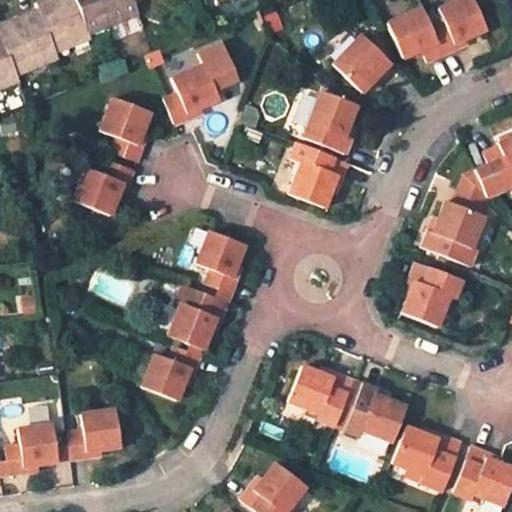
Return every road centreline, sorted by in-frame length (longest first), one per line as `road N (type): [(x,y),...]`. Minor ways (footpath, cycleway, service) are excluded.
road 1 (residential): [(80,510),(153,500),(217,441),(264,328),(315,282)]
road 2 (residential): [(315,282),(461,106),(511,81)]
road 3 (residential): [(499,386),(358,341),(315,282)]
road 4 (residential): [(315,282),(279,237),(157,178)]
